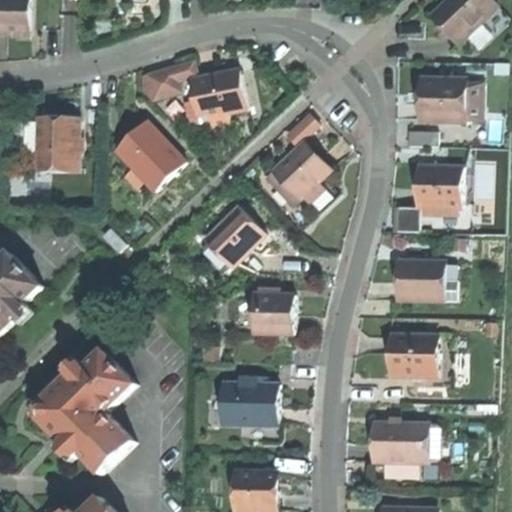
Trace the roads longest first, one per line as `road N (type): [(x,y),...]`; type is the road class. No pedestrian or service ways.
road 1 (residential): [(375,110),(380,167),(339,345),(330,511)]
road 2 (residential): [(0,81),(232,28),(293,28)]
